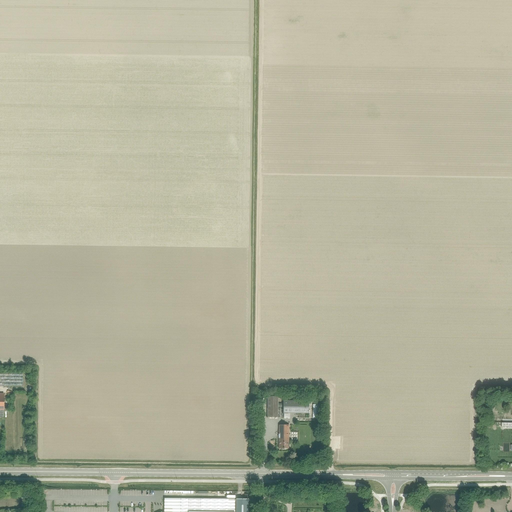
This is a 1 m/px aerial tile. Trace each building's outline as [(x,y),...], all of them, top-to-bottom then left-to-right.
[(0,372),(0,385),(22,386),(22,373),(0,372)] [(277,397),(268,397),(267,417),(277,417),(277,397)] [(283,401),(283,413),(308,413),(308,401),(283,401)] [(279,425),(278,449),(288,449),(289,425),(279,425)] [(247,511),(248,499),(236,499),(235,499),(164,498),(163,511),(247,511)]
